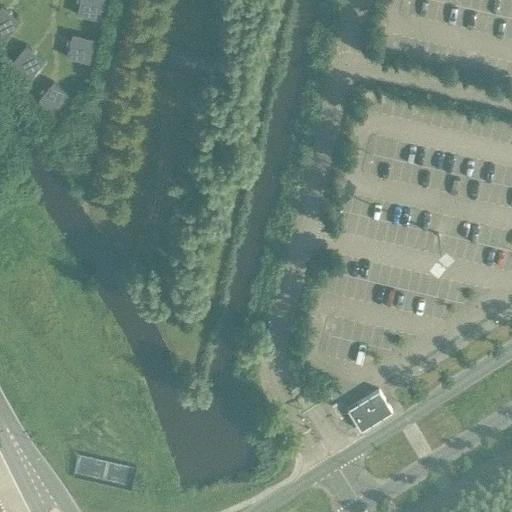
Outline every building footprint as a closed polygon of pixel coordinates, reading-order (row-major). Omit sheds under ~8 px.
[(100,19),(104,0),(78,0),(79,1),(76,13),(100,19)] [(484,0),(488,1),(487,0),(439,0),(438,3),(429,1),(427,12),(473,24),(479,0),(484,0)] [(19,20),(19,19),(10,12),(5,8),(0,4),(0,35),(4,38),(19,20)] [(89,61),(95,38),(71,32),(70,38),(68,44),(65,55),(66,56),(89,61)] [(44,59),(35,51),(30,47),(25,43),(9,62),(28,78),(28,77),(44,59)] [(228,84),(233,60),(175,46),(169,70),(228,84)] [(55,114),(71,95),(52,80),(37,98),(55,114)] [(392,409),(378,388),(347,408),(360,429),(392,409)] [(80,453),(75,475),(134,489),(139,467),(80,453)]
